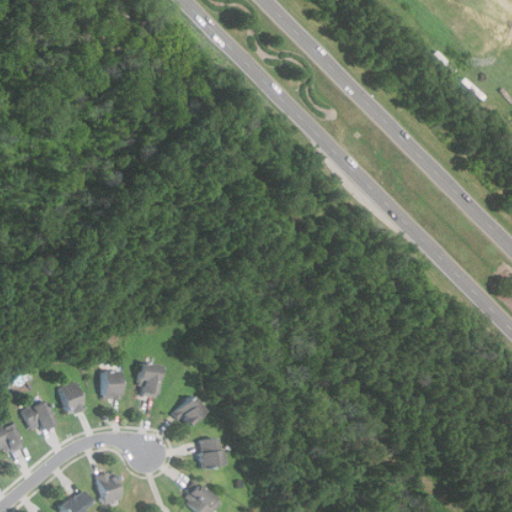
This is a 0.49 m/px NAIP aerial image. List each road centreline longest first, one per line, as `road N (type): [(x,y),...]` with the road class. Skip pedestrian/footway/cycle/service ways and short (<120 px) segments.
road 1 (trunk): [(182,0),(511,329)]
road 2 (trunk): [(511,245),(265,0)]
road 3 (residential): [(0,511),(83,446),(134,444)]
